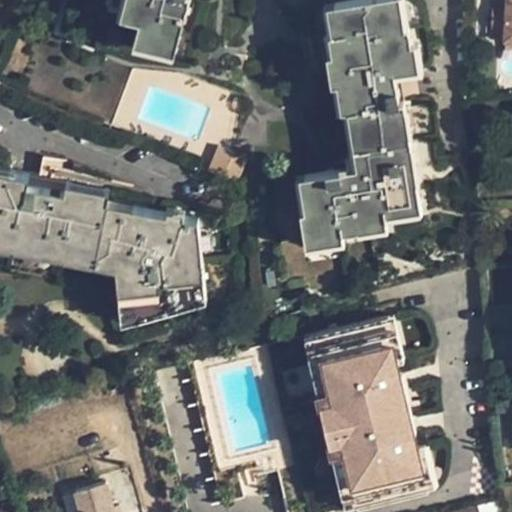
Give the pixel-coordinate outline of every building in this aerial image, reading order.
[(119,0),(117,8),(126,11),(129,0),(119,0)] [(129,0),(126,11),(140,15),(135,32),(176,43),(187,0),(129,0)] [(354,78),(359,105),(363,104),(371,162),(358,163),(311,171),(316,206),(305,207),(309,233),(348,227),(363,225),(363,218),(392,214),(391,202),(425,197),(411,97),(404,98),(399,62),(421,58),(418,41),(416,23),(405,24),(401,0),(362,0),(344,3),(350,47),(339,49),(344,80),(354,78)] [(412,0),(401,0),(405,24),(416,23),(412,0)] [(511,40),(511,0),(494,0),(493,37),(507,38),(507,40),(511,40)] [(333,5),(339,49),(350,47),(344,3),(333,5)] [(174,53),(176,43),(135,32),(132,41),(174,53)] [(429,39),(418,41),(421,58),(399,62),(404,98),(411,97),(407,71),(433,68),(429,39)] [(348,106),(351,106),(359,105),(354,78),(344,80),(348,106)] [(351,106),(358,163),(371,162),(363,104),(359,105),(351,106)] [(222,143),(211,169),(245,183),(254,157),(222,143)] [(0,165),(0,175),(10,177),(12,168),(0,165)] [(0,234),(96,255),(109,198),(111,188),(12,168),(10,177),(0,175),(0,234)] [(300,172),(305,207),(316,206),(311,171),(300,172)] [(426,208),(425,197),(391,202),(392,214),(426,208)] [(117,259),(118,270),(123,307),(141,305),(143,317),(182,306),(180,290),(209,286),(200,217),(109,198),(96,255),(117,259)] [(393,223),(392,214),(363,218),(363,225),(364,228),(393,223)] [(349,238),(348,227),(309,233),(311,243),(349,238)] [(0,244),(94,265),(96,255),(0,234),(0,244)] [(94,265),(118,270),(117,259),(96,255),(94,265)] [(210,299),(209,286),(180,290),(182,306),(210,299)] [(125,321),(143,317),(141,305),(123,307),(125,321)] [(390,314),(320,331),(364,504),(434,486),(423,442),(417,444),(413,430),(393,435),(390,422),(410,417),(402,386),(382,391),(379,378),(399,373),(395,359),(401,357),(390,314)] [(352,507),(364,504),(320,331),(308,334),(352,507)] [(402,386),(399,373),(379,378),(382,391),(402,386)] [(413,430),(410,417),(390,422),(393,435),(413,430)] [(120,511),(111,478),(78,488),(84,511),(120,511)] [(506,511),(504,498),(467,507),(467,511),(506,511)]
